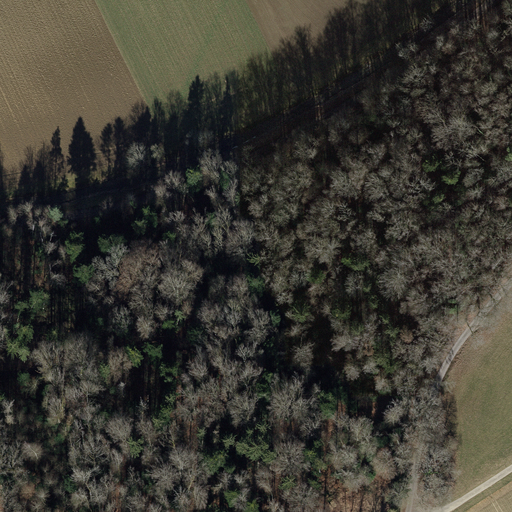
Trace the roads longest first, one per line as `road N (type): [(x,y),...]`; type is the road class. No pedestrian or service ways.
road 1 (track): [(511,170),(444,215),(212,330),(138,352),(0,374)]
road 2 (track): [(0,221),(156,194),(341,110),(499,0)]
road 3 (track): [(511,283),(450,364),(432,403),(406,511)]
road 4 (track): [(511,139),(357,202)]
